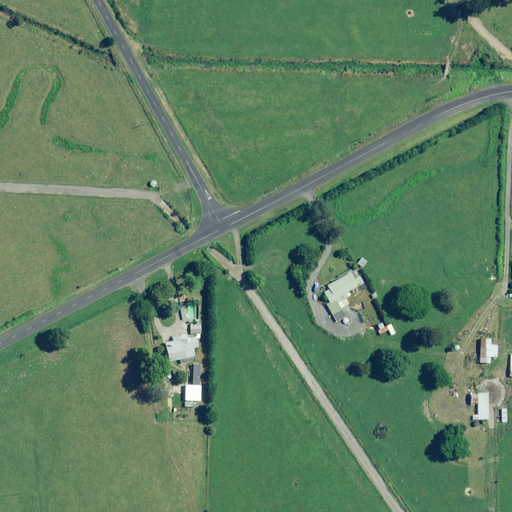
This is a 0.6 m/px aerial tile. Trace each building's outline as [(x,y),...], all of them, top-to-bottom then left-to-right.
[(353,279),(350,273),(326,286),(327,289),(322,292),(328,303),(336,299),(338,302),(348,296),(346,293),(362,284),(358,276),(353,279)] [(342,312),(336,302),(331,304),(330,302),(326,305),(335,323),(348,315),(345,310),(342,312)] [(364,309),(360,303),(353,307),(357,313),(364,309)] [(380,323),(376,326),(378,331),(377,332),(379,335),(388,330),(386,326),(383,328),(380,323)] [(189,324),(190,334),(195,334),(195,339),(199,339),(199,334),(200,334),(200,324),(189,324)] [(188,338),(187,334),(171,337),(172,342),(164,343),(167,362),(179,360),(179,364),(193,362),(191,349),(197,348),(195,337),(188,338)] [(489,339),(479,339),(479,363),(489,364),(489,358),(496,358),(496,346),(489,345),(489,339)] [(200,377),(190,376),(190,383),(192,383),(192,386),(184,385),(184,401),(199,401),(200,386),(200,377)] [(471,416),(471,420),(481,420),(481,424),(487,424),(487,394),(469,394),(469,404),(477,404),(477,416),(471,416)] [(506,423),(506,409),(495,409),(495,417),(501,417),(501,423),(506,423)]
